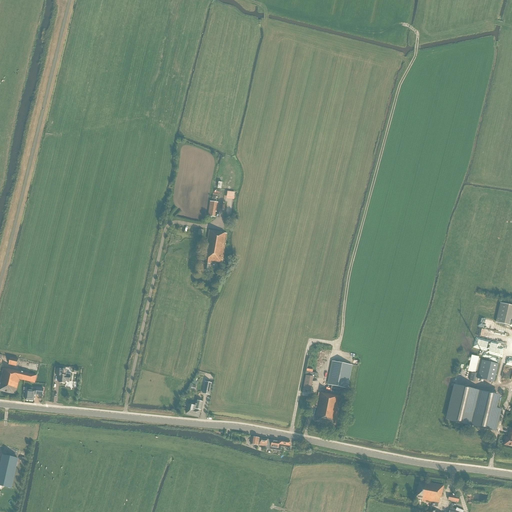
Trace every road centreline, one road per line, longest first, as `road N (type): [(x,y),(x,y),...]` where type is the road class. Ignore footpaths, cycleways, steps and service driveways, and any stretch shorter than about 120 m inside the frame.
road 1 (tertiary): [(511,475),(248,429),(0,404)]
road 2 (track): [(290,436),(308,344),(339,343),(349,272),(398,85),(416,55),(417,32),(408,25)]
